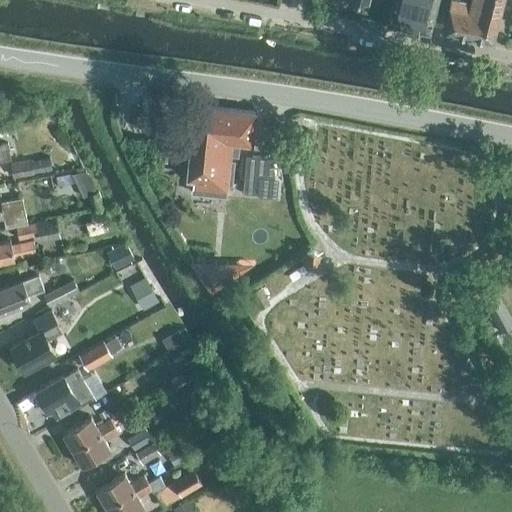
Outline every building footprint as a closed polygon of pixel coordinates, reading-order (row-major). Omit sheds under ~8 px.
[(429,32),(436,0),(393,0),(387,24),(429,32)] [(455,0),(451,0),(444,34),(493,44),(503,0),(471,0),(471,3),(455,0)] [(190,146),(187,177),(193,178),(192,192),(215,195),(215,189),(226,190),(227,183),(231,184),(234,161),(229,160),(231,141),(251,143),(255,111),(194,105),(191,136),(190,146)] [(0,144),(0,160),(11,158),(7,143),(0,144)] [(246,155),(242,190),(257,192),(258,173),(274,175),(272,157),(246,155)] [(11,164),(14,176),(52,169),(49,156),(11,164)] [(72,174),(82,197),(88,195),(93,209),(103,205),(98,191),(96,192),(87,171),(72,174)] [(6,227),(27,222),(22,197),(1,202),(0,198),(0,217),(4,216),(6,227)] [(40,240),(52,238),(59,236),(56,218),(16,226),(19,238),(38,233),(40,240)] [(33,239),(21,242),(11,244),(10,238),(0,240),(0,260),(14,258),(14,257),(36,252),(33,239)] [(133,253),(139,265),(151,259),(141,241),(121,251),(124,258),(133,253)] [(204,263),(202,282),(219,284),(220,276),(226,276),(227,266),(204,263)] [(27,294),(44,288),(38,274),(22,280),(0,288),(0,312),(30,301),(27,294)] [(145,277),(129,286),(143,309),(158,301),(145,277)] [(44,294),(49,305),(78,290),(73,279),(44,294)] [(269,302),(269,301),(268,301),(260,287),(261,287),(260,287),(251,292),(251,293),(252,293),(260,306),(259,306),(260,307),(269,302)] [(479,295),(499,332),(511,324),(511,320),(498,295),(495,287),(479,295)] [(47,339),(62,332),(56,322),(57,321),(51,310),(33,319),(39,330),(12,345),(25,370),(55,354),(47,339)] [(19,317),(0,325),(0,341),(24,331),(19,317)] [(184,328),(179,331),(187,346),(193,342),(184,328)] [(115,337),(105,343),(110,353),(121,347),(115,337)] [(103,340),(96,345),(79,355),(88,370),(112,356),(110,353),(105,343),(103,340)] [(52,408),(57,416),(92,395),(77,369),(65,376),(63,374),(37,390),(49,409),(52,408)] [(113,416),(111,418),(97,426),(91,416),(62,433),(72,449),(115,424),(113,422),(116,420),(113,416)] [(115,424),(72,449),(82,466),(110,449),(105,440),(119,431),(115,424)] [(135,449),(152,439),(146,428),(128,439),(135,449)] [(143,463),(160,453),(154,442),(136,452),(143,463)] [(170,447),(172,458),(189,454),(187,443),(170,447)] [(156,468),(144,475),(130,483),(125,473),(96,490),(106,506),(160,474),(156,468)] [(171,482),(181,497),(202,485),(193,469),(171,482)] [(106,506),(109,511),(133,511),(144,506),(138,496),(152,488),(154,492),(166,485),(160,474),(106,506)]
